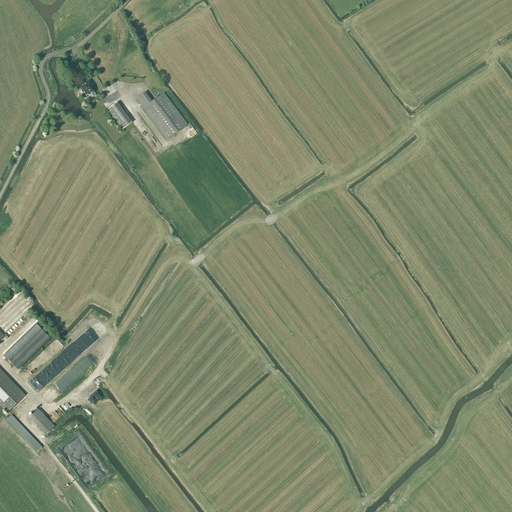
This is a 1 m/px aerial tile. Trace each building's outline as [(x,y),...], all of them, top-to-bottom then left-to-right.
[(93,93),(90,87),(92,86),(89,81),(80,86),(81,89),(80,90),(83,95),(84,94),(85,97),(84,98),(92,94),(93,97),(96,96),(94,92),(93,93)] [(152,102),(145,93),(136,99),(143,109),(143,108),(167,140),(187,125),(164,93),(152,102)] [(117,103),(107,110),(122,130),(132,123),(117,103)] [(4,356),(18,370),(50,339),(36,325),(7,353),(4,356)] [(57,342),(53,344),(57,352),(61,349),(57,342)] [(0,405),(7,413),(25,395),(0,369),(0,405)] [(29,417),(46,435),(55,426),(38,409),(29,417)]
